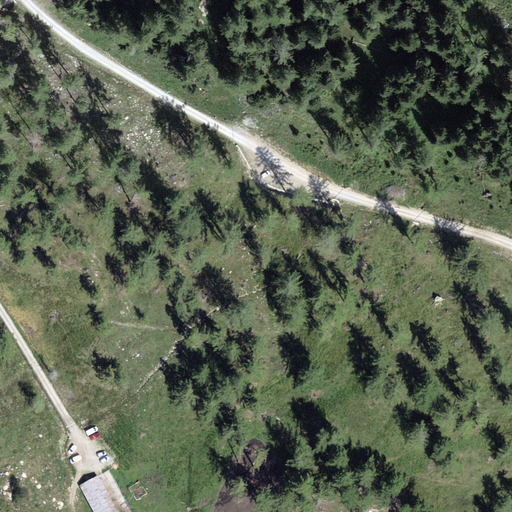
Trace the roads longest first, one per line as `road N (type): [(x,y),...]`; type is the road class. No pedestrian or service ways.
road 1 (track): [(511,247),(330,191),(101,61),(20,0)]
road 2 (track): [(0,310),(82,451),(74,511)]
